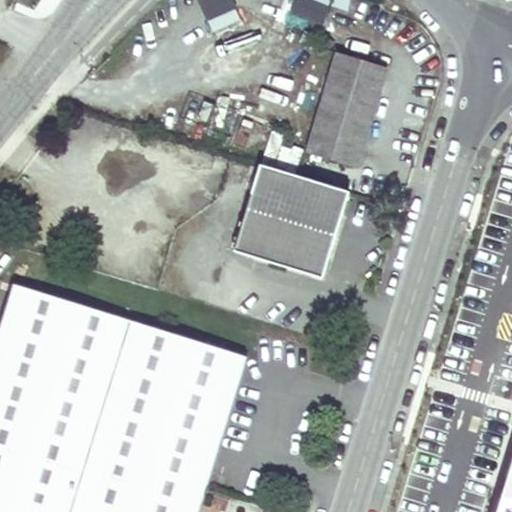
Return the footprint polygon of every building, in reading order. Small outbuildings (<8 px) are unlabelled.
[(312,0),(295,0),(291,14),(322,23),(327,4),(312,0)] [(309,153),(333,160),(358,166),(386,69),(337,54),(309,153)] [(235,192),(240,168),(216,162),(210,187),(235,192)] [(261,164),(248,208),(234,251),(324,278),(337,238),(351,192),(261,164)] [(0,326),(0,423),(206,486),(245,356),(13,285),(0,326)] [(511,500),(511,406),(486,492),(511,500)] [(0,423),(0,511),(197,511),(206,486),(0,423)] [(425,493),(418,511),(453,511),(456,504),(425,493)]
